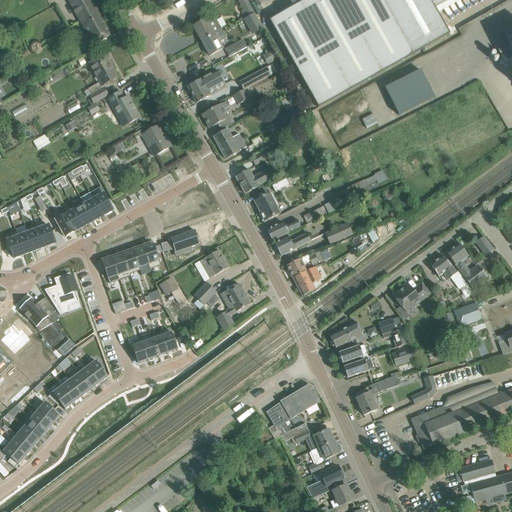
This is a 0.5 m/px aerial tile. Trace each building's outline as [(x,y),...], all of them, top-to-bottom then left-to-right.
[(68,0),(93,45),(111,35),(90,0),(68,0)] [(245,18),(247,17),(254,13),(247,0),(237,0),(243,10),(241,11),(245,18)] [(306,0),(270,21),(318,108),(413,54),(421,50),(449,34),(435,9),(429,0),(306,0)] [(429,0),(435,9),(450,0),(429,0)] [(194,27),(202,42),(215,34),(214,33),(221,29),(214,15),(206,19),(206,20),(194,27)] [(215,34),(202,42),(210,56),(223,49),(219,42),(226,38),(221,29),(214,33),(215,34)] [(225,49),(229,57),(247,47),(242,39),(225,49)] [(76,47),(79,53),(89,47),(86,41),(76,47)] [(271,52),(267,54),(272,63),(276,61),(271,52)] [(91,94),(89,95),(94,103),(99,100),(108,95),(102,86),(117,77),(104,55),(88,64),(99,82),(88,89),(91,94)] [(239,82),(244,90),(271,75),(267,67),(239,82)] [(187,87),(196,104),(211,96),(209,93),(225,84),(218,71),(202,79),(187,87)] [(234,96),(239,105),(249,99),(244,90),(234,96)] [(108,99),(123,127),(140,118),(128,97),(124,99),(120,92),(108,99)] [(221,105),(202,115),(209,129),(228,118),(223,109),(228,107),(226,102),(221,105)] [(88,108),(91,114),(99,110),(96,103),(88,108)] [(294,125),(307,117),(302,107),(288,114),(294,125)] [(69,132),(76,128),(73,122),(66,126),(69,132)] [(146,138),(156,155),(171,147),(159,126),(142,136),(144,139),(146,138)] [(213,138),(226,160),(240,152),(240,151),(246,148),(241,139),(239,135),(232,138),(228,130),(213,138)] [(37,150),(51,143),(45,133),(32,140),(37,150)] [(252,159),(255,165),(269,157),(266,151),(252,159)] [(311,168),(315,176),(324,172),(320,164),(311,168)] [(236,177),(245,195),(258,187),(258,186),(271,179),(266,171),(253,178),(249,170),(236,177)] [(358,184),(360,189),(378,180),(375,175),(358,184)] [(272,186),(275,192),(289,185),(286,179),(272,186)] [(357,183),(348,188),(352,195),(361,190),(357,183)] [(352,195),(348,188),(334,195),(338,202),(352,195)] [(383,192),(386,200),(394,197),(390,189),(383,192)] [(103,194),(93,199),(103,216),(113,211),(103,194)] [(280,214),(275,206),(277,205),(273,197),(271,198),(269,194),(254,202),(260,214),(259,214),(262,221),(264,221),(265,222),(280,214)] [(93,199),(84,204),(93,221),(103,216),(93,199)] [(84,204),(75,210),(84,227),(93,221),(84,204)] [(307,223),(327,214),(323,207),(312,212),(303,217),(307,223)] [(75,210),(65,215),(75,232),(84,227),(75,210)] [(65,215),(55,221),(65,237),(75,232),(65,215)] [(267,230),(272,241),(301,227),(297,220),(284,226),(283,223),(267,230)] [(325,233),(330,243),(352,234),(348,223),(325,233)] [(48,225),(38,229),(44,247),(55,243),(48,225)] [(38,229),(28,233),(34,251),(44,247),(38,229)] [(372,229),(366,231),(370,242),(376,239),(372,229)] [(171,242),(162,245),(164,252),(174,249),(175,253),(183,250),(184,255),(193,252),(191,247),(200,244),(199,244),(194,230),(180,236),(180,235),(170,239),(171,242)] [(28,233),(18,237),(24,255),(34,251),(28,233)] [(274,243),(281,256),(290,252),(311,241),(307,234),(291,242),(288,236),(274,243)] [(18,237),(7,241),(14,259),(24,255),(18,237)] [(476,243),(482,251),(486,257),(494,250),(484,237),(476,243)] [(153,244),(143,248),(150,269),(161,266),(153,244)] [(464,277),(463,277),(472,288),(486,277),(478,266),(470,272),(462,261),(468,256),(465,252),(459,244),(446,254),(452,262),(464,277)] [(143,248),(133,251),(139,271),(140,271),(139,268),(142,267),(148,265),(150,270),(150,269),(143,248)] [(131,252),(122,255),(130,277),(130,276),(130,274),(136,272),(139,271),(133,251),(131,252)] [(200,262),(210,279),(216,276),(229,268),(219,251),(205,258),(200,262)] [(301,259),(286,266),(293,278),(307,271),(304,265),(310,261),(312,264),(319,261),(320,262),(326,259),(322,251),(319,252),(308,257),(307,256),(301,259)] [(122,255),(112,259),(120,280),(130,277),(122,255)] [(430,266),(439,277),(443,273),(448,280),(450,278),(459,290),(460,289),(466,298),(469,296),(470,297),(474,294),(467,284),(457,272),(456,273),(443,256),(430,266)] [(112,259),(102,262),(110,284),(120,280),(112,259)] [(307,271),(293,278),(302,296),(316,289),(313,283),(321,279),(315,267),(307,271)] [(56,286),(44,290),(60,315),(67,313),(64,306),(78,301),(79,301),(75,291),(77,291),(72,277),(70,277),(69,274),(54,279),(56,283),(58,282),(59,285),(56,286)] [(171,277),(160,284),(167,297),(178,289),(171,277)] [(194,296),(198,300),(194,304),(199,309),(204,305),(216,292),(207,283),(194,296)] [(405,285),(406,287),(394,296),(406,313),(430,294),(422,283),(413,290),(407,283),(405,285)] [(220,295),(229,310),(226,311),(226,312),(217,317),(224,331),(234,325),(229,316),(250,304),(239,284),(225,292),(220,295)] [(32,299),(20,310),(25,315),(24,316),(27,320),(28,319),(35,328),(48,317),(53,323),(60,321),(46,299),(41,303),(40,304),(37,306),(32,299)] [(374,301),(370,303),(374,310),(378,307),(381,306),(378,301),(376,303),(374,301)] [(453,311),(458,327),(481,319),(476,304),(453,311)] [(441,330),(452,330),(451,314),(440,315),(441,330)] [(392,319),(378,324),(382,335),(384,339),(387,337),(386,334),(396,330),(392,320),(392,319)] [(8,331),(0,338),(0,340),(14,355),(30,341),(26,337),(31,333),(23,324),(18,328),(12,322),(6,329),(8,331)] [(336,349),(355,340),(358,344),(369,341),(366,334),(363,335),(356,322),(330,336),(336,349)] [(403,329),(391,333),(396,348),(408,344),(403,329)] [(507,341),(499,344),(503,356),(511,352),(511,330),(504,334),(507,341)] [(171,332),(161,336),(167,353),(177,350),(171,332)] [(152,337),(151,337),(158,356),(167,353),(161,336),(153,339),(152,337)] [(151,337),(141,341),(148,360),(158,356),(151,337)] [(141,341),(131,344),(138,364),(148,360),(141,341)] [(343,364),(344,366),(368,357),(367,355),(368,355),(365,345),(338,354),(339,356),(336,357),(339,364),(341,363),(342,364),(343,364)] [(392,354),(395,367),(414,361),(410,348),(392,354)] [(0,373),(1,375),(14,364),(2,350),(0,351),(0,373)] [(511,352),(503,356),(480,363),(484,376),(511,368),(511,352)] [(368,357),(344,366),(344,368),(343,368),(344,370),(341,371),(344,378),(346,377),(347,379),(373,369),(370,359),(369,359),(368,357)] [(96,362),(87,368),(98,384),(108,378),(96,362)] [(56,365),(52,368),(57,374),(61,370),(56,365)] [(467,370),(470,380),(482,375),(478,365),(467,370)] [(87,368),(78,374),(90,390),(98,384),(87,368)] [(78,374),(69,380),(82,396),(90,390),(78,374)] [(370,386),(371,386),(372,390),(369,392),(370,393),(356,399),(364,416),(377,410),(371,396),(375,394),(399,385),(395,376),(370,386)] [(431,377),(425,379),(428,390),(426,392),(421,394),(424,400),(429,398),(435,392),(431,377)] [(69,380),(61,387),(73,403),(82,396),(69,380)] [(443,408),(412,420),(424,450),(511,414),(511,390),(499,395),(494,383),(471,389),(448,398),(447,399),(443,408)] [(61,387),(52,394),(65,410),(73,403),(61,387)] [(308,387),(280,403),(290,420),(319,403),(312,388),(308,387)] [(44,403),(37,411),(53,424),(60,416),(44,403)] [(275,440),(280,437),(285,435),(285,434),(280,426),(290,420),(280,403),(266,413),(272,421),(275,425),(268,429),(275,440)] [(37,411),(31,419),(46,432),(53,424),(37,411)] [(31,419),(24,427),(39,440),(46,432),(31,419)] [(291,439),(308,431),(305,424),(296,428),(285,434),(285,435),(280,437),(283,443),(291,439)] [(24,427),(17,436),(32,448),(39,440),(24,427)] [(305,440),(311,452),(334,441),(329,430),(311,438),(308,431),(291,439),(294,444),(305,440)] [(17,436),(10,444),(25,457),(32,448),(17,436)] [(334,441),(311,452),(310,452),(315,464),(307,468),(311,474),(325,468),(322,461),(323,460),(323,461),(330,458),(339,453),(334,441)] [(10,444),(2,453),(11,459),(8,463),(13,467),(16,464),(18,465),(25,457),(10,444)] [(511,492),(511,473),(495,478),(494,474),(495,474),(491,461),(459,470),(459,472),(455,473),(458,484),(464,482),(465,486),(461,488),(463,495),(467,494),(468,497),(467,498),(465,499),(464,501),(464,504),(466,505),(469,505),(491,499),(492,505),(506,501),(504,495),(507,494),(511,492)] [(312,485),(306,488),(312,500),(337,488),(334,483),(341,480),(343,479),(341,474),(343,473),(340,467),(338,468),(338,466),(320,474),(324,483),(313,488),(312,485)] [(333,509),(325,511),(336,511),(335,508),(355,500),(351,492),(350,493),(346,485),(332,492),(336,500),(330,502),(333,509)]
